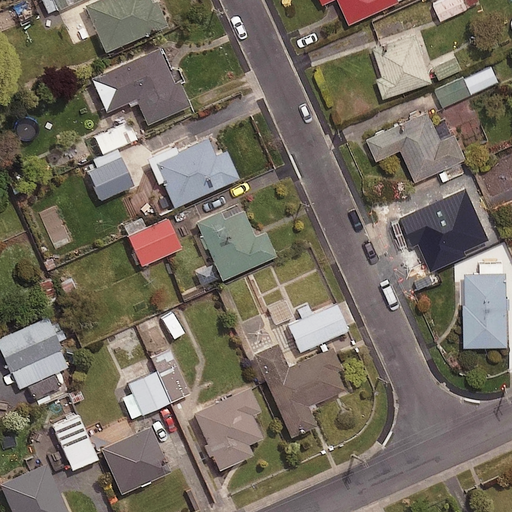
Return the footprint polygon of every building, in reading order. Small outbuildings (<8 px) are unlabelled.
[(162,23),(151,0),(81,0),(80,1),(101,49),(162,23)] [(386,0),(339,0),(348,17),(386,0)] [(468,3),(466,0),(433,0),(440,15),(468,3)] [(433,75),(417,28),(372,43),(381,70),(375,72),(381,92),(433,75)] [(183,103),(158,43),(87,74),(102,111),(132,98),(142,120),(183,103)] [(497,76),(490,62),(435,87),(442,102),(497,76)] [(439,134),(426,105),(366,132),(375,154),(400,144),(413,175),(464,153),(453,128),(439,134)] [(133,136),(126,120),(92,133),(99,149),(133,136)] [(203,136),(152,160),(172,204),(238,174),(225,145),(210,152),(203,136)] [(115,151),(82,167),(97,198),(130,182),(115,151)] [(28,185),(22,171),(6,177),(12,191),(28,185)] [(450,219),(457,216),(452,203),(444,207),(437,191),(405,206),(420,240),(452,225),(450,219)] [(252,233),(237,200),(193,220),(218,274),(272,250),(263,228),(252,233)] [(165,212),(126,228),(140,262),(179,245),(165,212)] [(462,340),(505,340),(506,267),(502,267),(502,258),(479,258),(479,268),(463,268),(462,340)] [(283,297),(266,306),(274,323),(292,314),(283,297)] [(334,303),(287,324),(299,349),(345,327),(334,303)] [(42,315),(0,334),(0,346),(17,382),(64,360),(42,315)] [(271,343),(252,351),(286,434),(314,422),(306,403),(346,387),(328,344),(280,365),(271,343)] [(153,368),(166,399),(186,391),(169,352),(150,360),(153,368)] [(166,399),(153,368),(123,381),(128,391),(118,395),(127,416),(166,399)] [(31,389),(38,403),(66,391),(71,401),(82,396),(71,371),(31,389)] [(242,384),(193,407),(218,462),(251,447),(245,434),(261,426),(242,384)] [(49,424),(68,466),(93,454),(73,413),(49,424)] [(146,422),(98,444),(119,489),(166,467),(146,422)] [(64,511),(42,460),(0,478),(0,489),(10,511),(64,511)]
